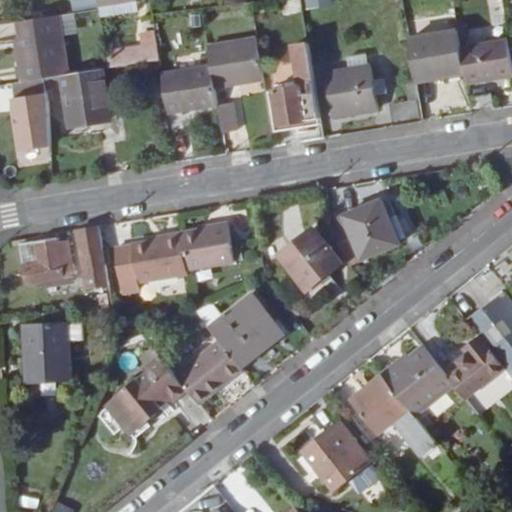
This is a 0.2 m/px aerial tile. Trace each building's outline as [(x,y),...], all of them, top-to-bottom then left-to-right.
[(98,7),(98,15),(135,11),(135,3),(98,7)] [(162,61),(154,13),(154,12),(104,20),(112,69),(162,61)] [(62,15),(31,20),(33,36),(23,37),(25,48),(20,49),(26,82),(72,75),(62,15)] [(23,37),(33,36),(31,20),(21,22),(23,37)] [(464,46),(462,31),(412,39),(419,79),(468,72),(464,46)] [(511,37),(464,46),(468,72),(470,80),(511,73),(511,37)] [(211,46),(214,66),(218,87),(267,78),(260,38),(211,46)] [(324,117),(311,42),(295,45),(303,87),(278,91),(283,123),(324,117)] [(221,104),(218,87),(214,66),(164,74),(170,112),(221,104)] [(374,66),(366,67),(373,109),(381,108),(374,66)] [(373,109),(366,67),(329,74),(337,116),(373,109)] [(72,126),(115,119),(107,69),(72,75),(26,82),(9,84),(14,110),(51,104),(48,90),(66,86),(72,126)] [(494,91),(475,95),(477,106),(496,103),(494,91)] [(394,104),(396,118),(425,115),(422,100),(394,104)] [(236,102),(221,104),(225,132),(240,129),(236,102)] [(334,225),(338,247),(353,267),(402,245),(385,201),(345,217),(347,221),(334,225)] [(238,268),(232,226),(183,234),(189,271),(212,268),(213,272),(238,268)] [(111,286),(102,228),(78,233),(88,290),(111,286)] [(282,257),(310,293),(345,265),(316,229),(282,257)] [(189,271),(183,234),(168,236),(168,239),(156,241),(134,244),(135,246),(118,248),(124,292),(142,290),(141,282),(190,275),(189,271)] [(72,242),(61,244),(60,239),(35,244),(38,262),(23,265),(27,288),(43,285),(45,290),(78,285),(72,242)] [(511,301),(506,294),(471,320),(511,373),(511,301)] [(221,342),(240,366),(283,332),(254,296),(212,329),(221,342)] [(85,326),(70,327),(71,343),(86,342),(85,326)] [(29,383),(73,381),(71,343),(70,327),(27,329),(29,383)] [(221,342),(177,376),(189,391),(199,403),(230,378),(232,379),(243,371),(240,366),(221,342)] [(506,369),(485,342),(468,355),(472,360),(463,368),(468,373),(455,384),(457,387),(467,399),(506,369)] [(396,365),(384,375),(419,418),(457,387),(455,384),(425,346),(398,367),(396,365)] [(148,425),(189,391),(177,376),(164,359),(151,369),(154,373),(109,409),(129,434),(145,422),(148,425)] [(442,448),(419,418),(384,375),(352,400),(382,438),(397,427),(425,461),(442,448)] [(200,405),(232,379),(230,378),(199,403),(200,405)] [(343,407),(374,445),(382,438),(352,400),(343,407)] [(373,461),(343,424),(331,434),(330,433),(306,453),(337,492),(373,461)] [(481,511),(488,506),(478,494),(462,511),(481,511)]
